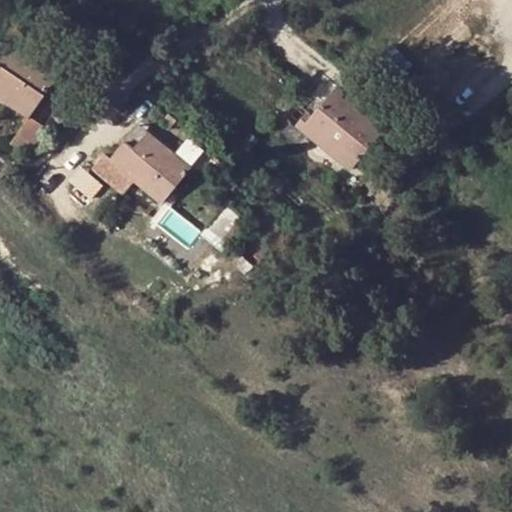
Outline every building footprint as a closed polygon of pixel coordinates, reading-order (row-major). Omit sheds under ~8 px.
[(465,18),(426,55),(463,95),(503,57),(465,18)] [(0,87),(25,110),(57,72),(27,46),(16,36),(0,54),(0,87)] [(36,36),(27,46),(57,72),(65,62),(36,36)] [(71,84),(57,72),(25,110),(38,122),(71,84)] [(341,171),(379,134),(337,94),(300,132),(341,171)] [(115,133),(126,142),(142,124),(131,115),(115,133)] [(183,156),(142,124),(126,142),(115,133),(101,149),(136,179),(153,195),(183,156)] [(109,188),(124,196),(134,181),(119,172),(109,188)] [(237,219),(216,201),(190,229),(211,248),(237,219)]
